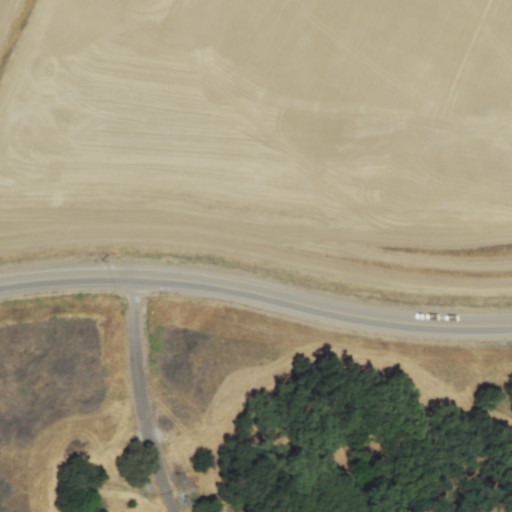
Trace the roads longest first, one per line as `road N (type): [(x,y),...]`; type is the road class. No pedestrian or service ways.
road 1 (tertiary): [(511,323),(369,317),(165,277),(0,282)]
road 2 (residential): [(133,275),(139,402),(172,511)]
